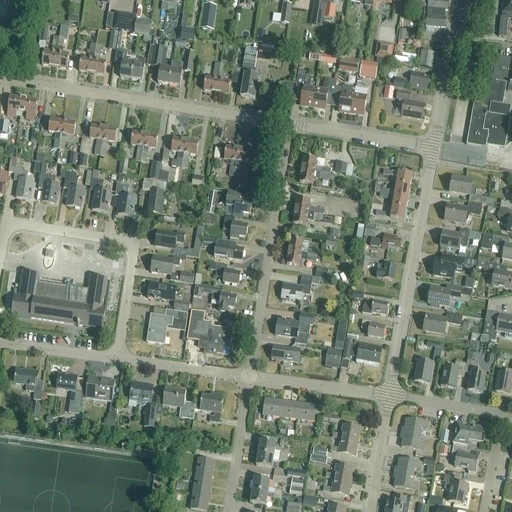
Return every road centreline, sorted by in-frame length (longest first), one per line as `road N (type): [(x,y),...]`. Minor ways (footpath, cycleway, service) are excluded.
road 1 (residential): [(0,275),(9,222),(135,242),(117,360)]
road 2 (residential): [(285,124),(0,78)]
road 3 (residential): [(250,377),(285,124)]
road 4 (residential): [(392,400),(431,149)]
road 5 (residential): [(431,149),(462,0)]
road 6 (residential): [(431,149),(285,124)]
road 7 (residential): [(392,400),(250,377)]
road 8 (residential): [(228,511),(250,377)]
road 9 (residential): [(250,377),(117,360)]
